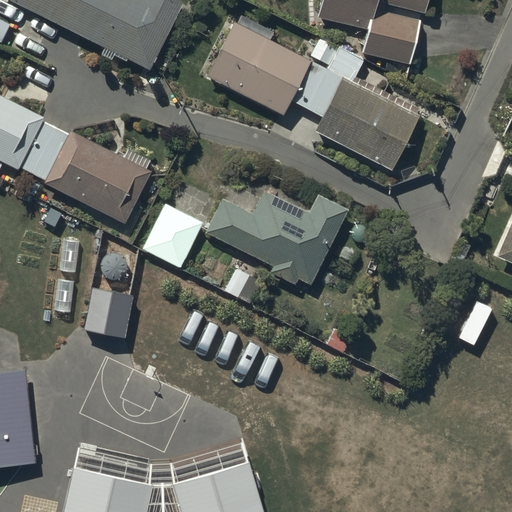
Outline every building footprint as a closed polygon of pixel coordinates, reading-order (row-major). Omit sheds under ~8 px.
[(6,0),(62,26),(75,0),(6,0)] [(180,3),(174,0),(75,0),(62,26),(148,68),(180,3)] [(426,14),(429,0),(323,0),(319,22),(367,33),(362,57),(411,68),(420,24),(384,16),(386,6),(426,14)] [(0,35),(10,18),(0,11),(0,35)] [(310,62),(234,23),(206,77),(282,116),(290,100),(310,62)] [(326,70),(310,62),(290,100),(306,108),(326,70)] [(342,78),(326,70),(306,108),(323,117),(342,78)] [(418,116),(342,78),(323,117),(315,133),(391,171),(418,116)] [(39,119),(0,99),(0,159),(15,167),(39,119)] [(54,127),(39,119),(15,167),(30,174),(54,127)] [(46,182),(70,135),(54,127),(30,174),(46,182)] [(146,173),(70,135),(46,182),(122,220),(146,173)] [(252,214),(223,200),(207,232),(275,265),(272,272),(295,283),(297,277),(308,283),(343,212),(318,199),(310,215),(263,192),(252,214)] [(201,223),(167,206),(145,248),(179,266),(201,223)] [(92,241),(36,214),(25,235),(81,263),(92,241)] [(511,226),(498,255),(511,261),(511,226)] [(227,285),(246,294),(256,273),(237,264),(227,285)] [(25,375),(0,378),(0,466),(19,464),(36,461),(25,375)]
